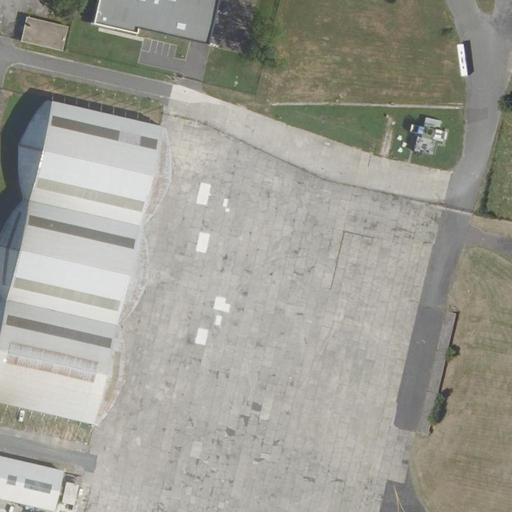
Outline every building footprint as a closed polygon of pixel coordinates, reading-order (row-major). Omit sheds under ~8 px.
[(100,0),(95,23),(139,33),(140,28),(210,44),(220,0),(100,0)] [(20,36),(60,42),(64,20),(24,13),(20,36)] [(162,123),(48,97),(29,118),(16,143),(16,172),(24,197),(8,216),(0,230),(0,402),(95,425),(111,404),(124,379),(124,352),(119,324),(135,303),(147,278),(146,250),(142,224),(158,205),(170,180),(170,153),(162,123)] [(427,131),(426,133),(425,134),(426,136),(426,137),(427,138),(428,139),(430,139),(432,139),(433,139),(434,137),(435,136),(435,134),(435,133),(434,132),(433,130),(431,130),(430,130),(428,130),(427,131)] [(448,135),(438,132),(435,142),(437,143),(445,145),(448,135)] [(423,139),(418,138),(415,153),(434,157),(437,143),(435,142),(423,139)] [(63,469),(0,453),(0,494),(54,507),(63,469)]
